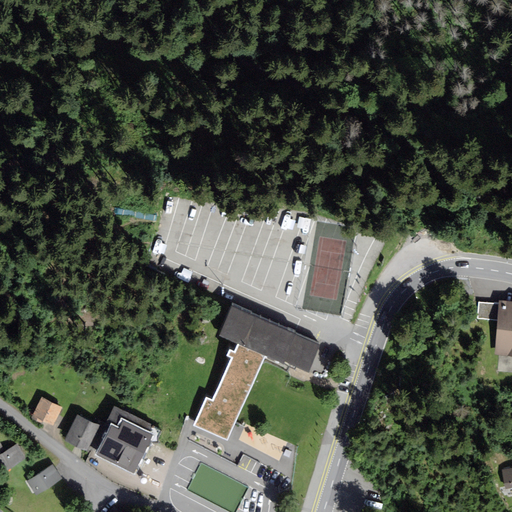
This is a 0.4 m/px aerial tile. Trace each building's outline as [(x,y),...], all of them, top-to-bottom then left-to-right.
[(184,279),(190,261),(177,257),(170,274),(184,279)] [(232,303),(227,300),(212,331),(237,343),(209,404),(200,399),(191,417),(225,433),(262,354),(274,359),(276,355),(306,369),(319,343),(232,303)] [(494,345),(511,347),(511,302),(498,301),(494,345)] [(61,407),(39,397),(28,418),(39,423),(40,421),(51,427),(61,407)] [(126,414),(109,406),(100,426),(103,427),(91,454),(131,471),(147,431),(123,421),(126,414)] [(95,425),(74,414),(61,438),(82,449),(95,425)] [(0,452),(0,473),(23,460),(14,444),(0,452)] [(30,478),(38,491),(58,479),(51,466),(30,478)] [(511,495),(511,469),(499,473),(506,497),(511,495)]
